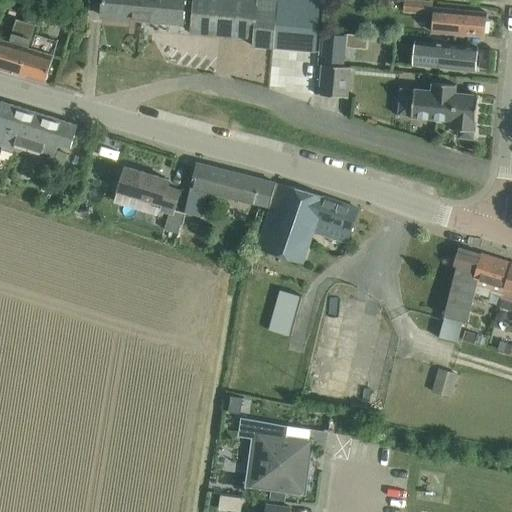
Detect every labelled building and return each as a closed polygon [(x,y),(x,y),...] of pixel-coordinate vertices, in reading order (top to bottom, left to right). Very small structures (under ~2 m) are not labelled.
[(103,0),(103,4),(102,17),(140,21),(142,0),(103,0)] [(142,0),(140,21),(182,25),(183,25),(183,24),(192,24),(191,33),(213,35),(215,0),(142,0)] [(215,0),(213,35),(214,35),(254,38),(254,46),(273,48),(316,51),(320,3),(308,2),(280,0),(215,0)] [(433,3),(405,1),(404,12),(432,15),(433,3)] [(435,8),(433,32),(485,37),(487,13),(435,8)] [(0,30),(0,40),(2,41),(0,46),(0,69),(20,76),(28,47),(32,35),(35,26),(17,21),(13,34),(0,30)] [(325,34),(322,63),(342,65),(345,36),(325,34)] [(28,47),(20,76),(46,83),(46,82),(50,70),(54,55),(58,42),(32,35),(28,47)] [(418,40),(415,63),(475,70),(477,47),(418,40)] [(323,66),(320,96),(348,98),(351,68),(323,66)] [(415,90),(412,118),(451,122),(451,129),(459,130),(459,138),(474,139),(474,132),(475,132),(478,96),(455,94),(456,86),(432,84),(432,91),(415,90)] [(0,145),(54,162),(59,145),(71,149),(78,126),(2,101),(0,106),(0,145)] [(58,151),(54,163),(64,166),(68,154),(58,151)] [(191,188),(185,213),(203,217),(208,192),(270,207),(276,183),(196,163),(191,188)] [(126,166),(119,191),(162,204),(161,209),(170,212),(164,230),(166,230),(179,234),(185,214),(185,213),(176,210),(175,210),(175,208),(180,191),(181,188),(169,184),(170,180),(126,166)] [(271,207),(258,247),(282,256),(284,257),(304,264),(314,233),(346,244),(351,229),(358,209),(346,205),(326,198),(293,188),(279,184),(276,194),(271,207)] [(445,316),(442,328),(439,338),(457,343),(464,321),(468,322),(469,319),(476,293),(480,279),(476,278),(481,254),(459,248),(453,266),(456,267),(444,316),(445,316)] [(476,293),(469,319),(481,322),(484,307),(479,306),(482,295),(488,296),(490,288),(503,292),(501,299),(502,299),(503,293),(511,265),(511,263),(481,254),(476,278),(480,279),(476,293)] [(511,265),(503,293),(502,299),(511,301),(511,265)] [(280,290),(269,331),(290,337),(301,296),(280,290)] [(466,331),(463,340),(473,344),(476,334),(466,331)] [(440,368),(433,392),(452,398),(459,374),(440,368)] [(231,396),(229,412),(241,413),(243,398),(231,396)] [(284,437),(286,428),(241,420),(238,437),(256,439),(255,448),(250,448),(247,471),(252,472),(250,486),(304,493),(311,441),(284,437)]
